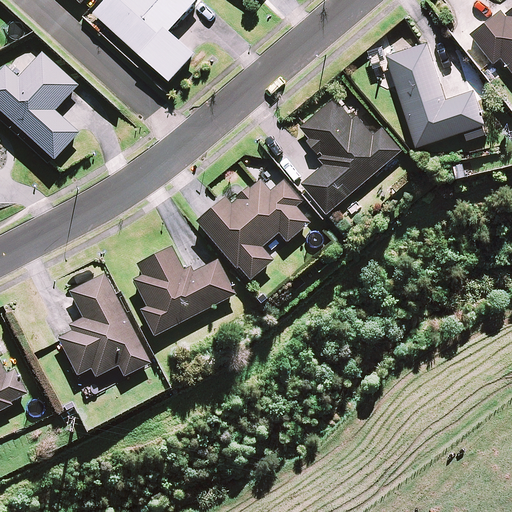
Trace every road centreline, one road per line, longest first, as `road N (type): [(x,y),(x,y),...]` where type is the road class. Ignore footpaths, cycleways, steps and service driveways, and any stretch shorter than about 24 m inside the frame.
road 1 (residential): [(358,0),(188,145)]
road 2 (residential): [(188,145),(119,196),(0,258)]
road 3 (residential): [(188,145),(33,0)]
